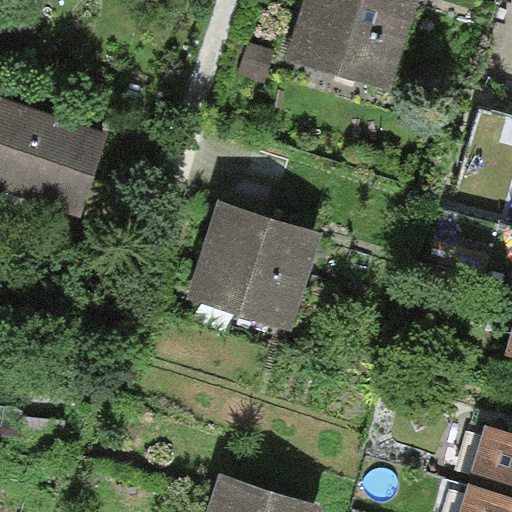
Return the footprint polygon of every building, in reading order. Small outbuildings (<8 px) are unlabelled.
[(411,0),(302,0),(299,10),(284,63),(392,95),(420,3),(411,0)] [(27,113),(0,104),(0,193),(80,219),(106,139),(27,113)] [(318,242),(216,210),(205,248),(189,302),(289,332),(318,242)] [(384,356),(349,346),(343,369),(378,379),(384,356)] [(511,511),(511,434),(488,428),(463,511),(511,511)] [(302,511),(218,486),(209,511),(302,511)]
